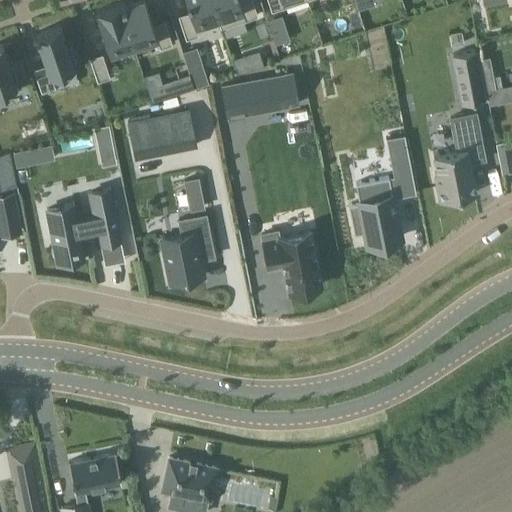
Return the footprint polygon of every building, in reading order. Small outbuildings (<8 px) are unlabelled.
[(119,2),(119,3),(134,50),(157,42),(159,47),(171,43),(163,19),(152,23),(143,0),(133,0),(124,3),(123,1),(119,2)] [(186,0),(190,11),(178,15),(185,38),(198,34),(196,30),(219,22),(220,27),(221,26),(212,0),(186,0)] [(212,0),(221,26),(257,15),(251,0),(212,0)] [(267,0),(271,10),(301,0),(267,0)] [(98,12),(96,12),(109,53),(132,46),(133,50),(134,50),(119,3),(97,10),(98,12)] [(45,64),(33,67),(41,91),(54,86),(51,79),(75,71),(72,62),(75,61),(70,46),(67,47),(59,25),(35,33),(45,64)] [(0,96),(17,90),(14,82),(17,80),(12,65),(9,66),(2,44),(0,44),(0,96)] [(195,48),(182,52),(185,62),(199,58),(195,48)] [(473,50),(453,54),(462,102),(483,99),(473,50)] [(101,53),(89,57),(97,80),(109,76),(101,53)] [(188,74),(158,84),(162,96),(193,86),(188,71),(187,71),(188,74)] [(298,103),(292,71),(221,85),(227,116),(298,103)] [(501,73),(485,76),(487,88),(503,85),(501,73)] [(188,108),(127,121),(135,157),(196,145),(188,108)] [(456,149),(433,154),(436,172),(434,172),(439,200),(475,193),(469,162),(485,158),(475,112),(450,117),(456,149)] [(511,148),(510,138),(495,141),(501,172),(511,169),(511,148)] [(15,165),(27,163),(24,148),(12,151),(15,165)] [(359,201),(348,203),(354,233),(365,231),(367,243),(400,237),(392,197),(416,193),(408,152),(389,156),(393,175),(355,183),(359,201)] [(203,206),(198,177),(184,180),(191,209),(203,206)] [(54,243),(53,243),(55,254),(56,253),(56,251),(71,248),(71,249),(76,248),(76,247),(82,246),(84,259),(85,259),(80,232),(96,229),(99,245),(100,245),(100,243),(119,239),(120,241),(121,240),(110,185),(109,185),(109,187),(89,191),(93,213),(77,216),(74,201),(73,201),(73,203),(47,208),(54,243)] [(13,191),(0,193),(0,234),(20,230),(13,191)] [(178,218),(181,233),(160,237),(169,282),(203,275),(200,258),(203,257),(202,253),(211,251),(212,256),(213,256),(205,213),(178,218)] [(277,230),(261,233),(268,266),(283,263),(288,291),(320,285),(309,230),(278,236),(277,230)] [(43,511),(31,448),(9,453),(20,511),(43,511)] [(60,507),(61,511),(79,511),(78,504),(87,502),(84,490),(121,483),(115,452),(68,462),(74,492),(76,503),(60,507)] [(168,456),(161,488),(170,489),(166,506),(193,511),(205,511),(208,498),(215,466),(168,456)] [(274,508),(276,497),(269,495),(267,507),(274,508)]
